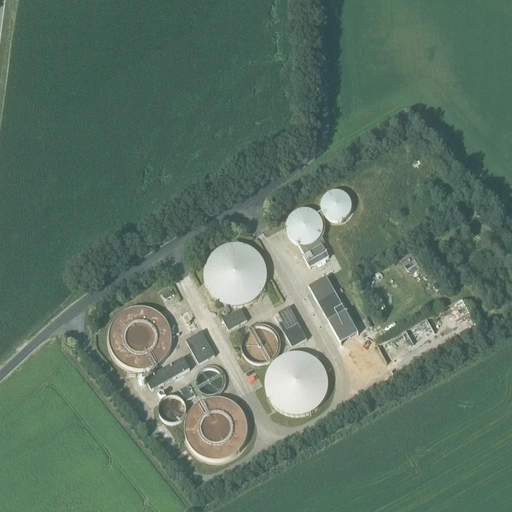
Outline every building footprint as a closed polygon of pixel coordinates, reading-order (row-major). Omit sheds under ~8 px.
[(327,278),(309,289),(318,304),(342,347),(359,336),(349,318),(327,278)] [(175,296),(173,291),(163,296),(166,301),(175,296)] [(374,299),(386,319),(392,316),(380,295),(374,299)] [(164,309),(173,304),(171,299),(161,304),(164,309)] [(274,318),(292,350),(308,341),(290,309),(274,318)] [(229,333),(248,322),(241,311),(223,321),(229,333)] [(458,312),(448,317),(457,336),(467,331),(458,312)] [(200,367),(216,358),(205,337),(201,339),(199,336),(186,343),(200,367)] [(357,358),(354,352),(357,351),(355,344),(340,350),(345,363),(357,358)] [(152,393),(191,372),(184,360),(146,382),(152,393)] [(372,381),(384,373),(376,360),(364,367),(372,381)] [(48,404),(60,415),(68,407),(56,395),(48,404)]
